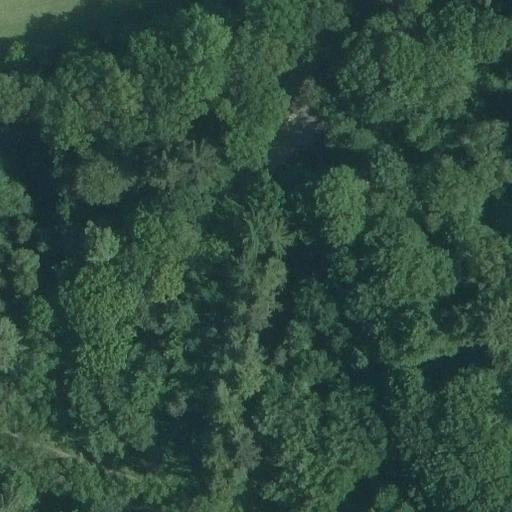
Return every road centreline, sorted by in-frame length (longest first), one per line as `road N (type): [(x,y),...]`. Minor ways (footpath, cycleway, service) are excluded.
road 1 (unclassified): [(495,511),(285,77)]
road 2 (track): [(301,106),(272,157),(0,422)]
road 3 (tertiary): [(285,77),(0,145)]
road 4 (track): [(0,457),(164,511)]
